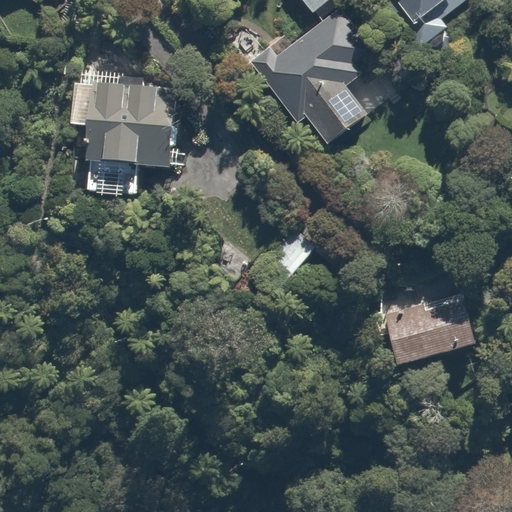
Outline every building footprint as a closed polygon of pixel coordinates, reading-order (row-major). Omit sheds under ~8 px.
[(295,0),(315,27),(353,0),(295,0)] [(471,0),(401,0),(405,5),(392,16),(430,61),(451,43),(438,28),(471,0)] [(341,22),(264,76),(301,129),(311,122),(330,150),(363,127),(342,97),(377,73),(341,22)] [(93,96),(89,96),(85,199),(134,201),(135,169),(175,171),(178,92),(93,89),(93,96)] [(292,231),(250,281),(275,302),(317,252),(292,231)] [(463,301),(380,324),(393,375),(477,352),(463,301)]
